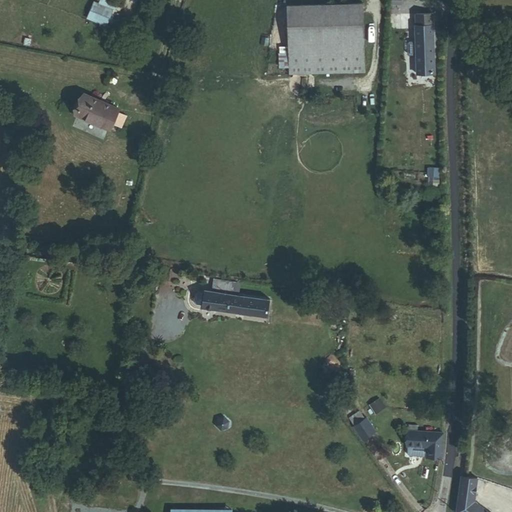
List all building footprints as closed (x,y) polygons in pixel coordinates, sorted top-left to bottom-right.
[(116,8),(94,0),(85,25),(108,33),(116,8)] [(363,3),(288,4),(288,45),(363,44),(363,3)] [(433,74),(432,15),(415,15),(416,74),(433,74)] [(363,44),(288,45),(288,60),(279,60),(279,68),(289,68),(289,73),(364,72),(363,44)] [(85,91),(72,125),(107,139),(120,105),(85,91)] [(440,91),(417,91),(417,105),(440,106),(440,91)] [(507,124),(485,121),(483,137),(505,140),(507,124)] [(213,279),(212,291),(234,294),(236,282),(213,279)] [(212,291),(205,290),(204,293),(200,291),(198,292),(196,295),(195,301),(196,303),(198,305),(203,305),(203,307),(268,317),(270,298),(234,294),(212,291)] [(350,419),(355,425),(365,416),(360,410),(350,419)] [(365,436),(376,427),(367,415),(365,416),(355,425),(365,436)] [(216,426),(221,431),(228,429),(230,421),(224,416),(217,419),(216,426)] [(429,449),(429,459),(446,459),(446,434),(418,434),(418,428),(409,428),(409,449),(429,449)] [(478,479),(463,476),(458,511),(490,511),(475,500),(478,479)]
